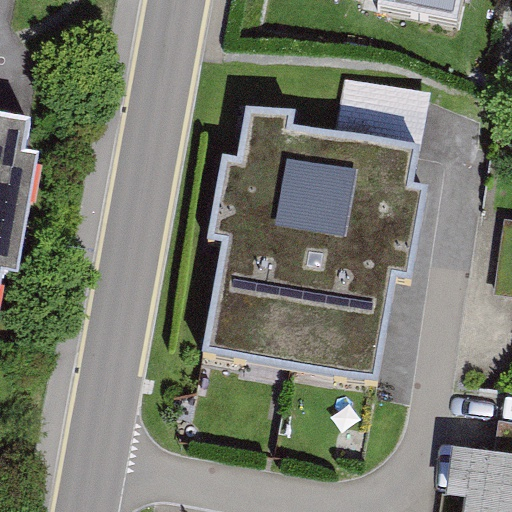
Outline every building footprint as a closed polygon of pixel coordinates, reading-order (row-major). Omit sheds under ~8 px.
[(460,0),(334,0),(455,25),(460,0)] [(429,107),(347,92),(336,150),(419,165),(429,107)] [(408,299),(425,205),(412,203),(419,165),(336,150),(288,141),(291,124),(249,117),(239,170),(222,167),(206,255),(224,258),(204,366),(373,397),(392,296),(408,299)] [(34,138),(0,131),(0,288),(22,293),(45,172),(28,169),(34,138)] [(0,357),(13,295),(0,292),(0,357)] [(511,511),(511,443),(504,442),(499,474),(456,467),(448,511),(511,511)]
